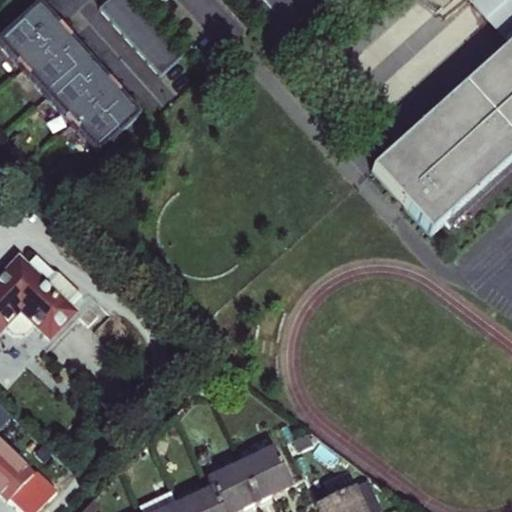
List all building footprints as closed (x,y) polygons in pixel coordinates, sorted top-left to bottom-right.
[(131,0),(107,0),(98,7),(159,80),(182,61),(131,0)] [(511,0),(465,0),(511,49),(511,47),(511,0)] [(39,6),(0,40),(0,46),(97,155),(140,117),(39,6)] [(511,165),(511,47),(511,49),(373,173),(432,238),(447,224),(511,165)] [(511,173),(511,165),(447,224),(451,228),(511,173)] [(0,279),(0,341),(8,332),(15,338),(28,338),(34,332),(53,349),(67,333),(81,319),(72,311),(29,269),(19,259),(0,279)] [(72,311),(82,300),(59,278),(53,277),(37,261),(29,269),(72,311)] [(0,447),(0,496),(8,504),(32,478),(0,447)] [(243,471),(259,505),(275,498),(290,490),(274,457),(243,471)] [(244,511),(259,505),(243,471),(210,486),(214,494),(221,511),(244,511)] [(381,511),(369,485),(348,495),(355,511),(381,511)] [(179,511),(221,511),(214,494),(179,511)] [(179,511),(171,495),(140,510),(140,511),(179,511)] [(355,511),(348,495),(315,510),(316,511),(355,511)]
